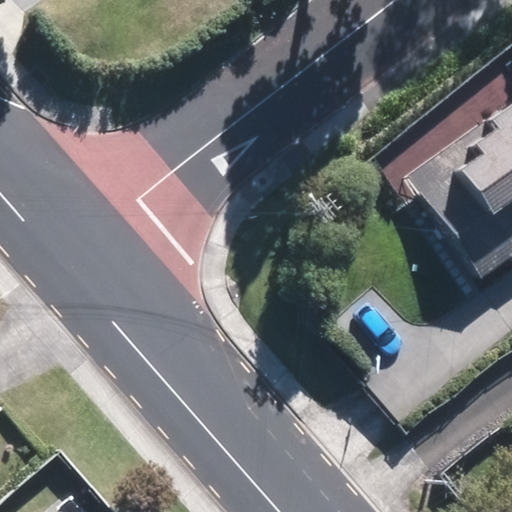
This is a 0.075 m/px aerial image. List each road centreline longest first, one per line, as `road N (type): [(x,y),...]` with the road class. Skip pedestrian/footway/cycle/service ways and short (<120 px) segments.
road 1 (residential): [(408,0),(67,263)]
road 2 (tertiary): [(67,263),(285,511)]
